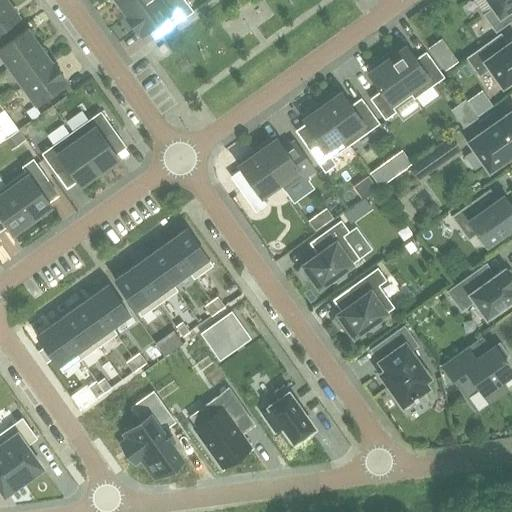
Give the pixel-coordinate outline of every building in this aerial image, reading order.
[(0,29),(18,16),(6,0),(1,0),(0,1),(0,29)] [(116,0),(126,14),(127,15),(148,0),(116,0)] [(148,0),(127,15),(126,14),(125,16),(135,31),(137,30),(140,33),(165,16),(172,26),(193,11),(186,1),(181,5),(177,0),(148,0)] [(483,14),(495,32),(511,20),(511,0),(487,0),(492,7),(483,14)] [(0,52),(11,68),(40,47),(26,28),(0,46),(0,52)] [(467,56),(479,74),(489,67),(502,86),(511,78),(511,39),(493,52),(486,42),(467,56)] [(158,48),(163,54),(168,50),(164,43),(158,48)] [(411,94),(414,98),(444,76),(429,55),(418,63),(406,45),(401,49),(399,46),(384,56),(411,94)] [(40,47),(11,68),(23,84),(52,64),(51,63),(40,47)] [(411,94),(384,56),(370,66),(372,69),(367,73),(380,90),(369,97),(385,119),(395,111),(393,107),(411,94)] [(52,64),(23,84),(36,103),(65,82),(62,78),(64,77),(53,62),(51,63),(52,64)] [(320,102),(350,144),(379,123),(364,102),(354,109),(341,91),(336,95),(334,92),(320,102)] [(452,101),(464,121),(478,112),(466,93),(452,101)] [(350,144),(320,102),(306,112),(308,115),(303,119),(315,137),(305,144),(320,165),(330,158),(350,144)] [(511,109),(468,141),(489,170),(511,153),(511,109)] [(70,132),(100,173),(114,163),(112,160),(117,157),(104,139),(115,132),(100,111),(70,132)] [(25,140),(18,131),(10,136),(17,146),(25,140)] [(100,173),(70,132),(41,153),(55,174),(66,166),(79,184),(84,181),(86,183),(100,173)] [(417,179),(430,170),(459,149),(450,137),(411,164),(408,166),(417,179)] [(269,138),(255,149),(279,182),(278,183),(284,190),(314,169),(295,142),(285,150),(276,138),(271,141),(269,138)] [(243,162),(238,165),(253,187),(243,194),(255,211),(266,204),(260,196),(278,183),(279,182),(255,149),(241,159),(243,162)] [(402,151),(371,173),(380,186),(408,166),(411,164),(402,151)] [(21,166),(24,171),(6,183),(33,221),(47,211),(45,208),(50,205),(37,187),(48,180),(32,158),(21,166)] [(19,231),(33,221),(6,183),(0,187),(0,215),(12,232),(17,228),(19,231)] [(496,199),(496,200),(493,202),(485,191),(454,213),(463,226),(469,221),(485,243),(499,234),(500,236),(511,227),(511,201),(509,204),(503,196),(497,199),(497,198),(496,199)] [(318,286),(330,278),(333,282),(346,272),(343,268),(359,257),(343,235),(349,231),(340,219),(314,238),(322,250),(298,266),(308,280),(311,277),(318,286)] [(186,228),(168,241),(194,278),(213,265),(186,228)] [(168,241),(150,253),(177,290),(172,282),(188,270),(193,278),(194,278),(168,241)] [(150,253),(133,266),(159,303),(177,290),(150,253)] [(133,266),(115,279),(141,316),(159,303),(133,266)] [(377,267),(348,287),(356,299),(333,315),(342,329),(346,326),(353,335),(365,327),(367,331),(381,321),(378,317),(393,306),(378,285),(386,279),(377,267)] [(508,301),(511,298),(511,271),(510,268),(506,270),(504,267),(483,282),(475,271),(447,291),(461,310),(474,301),(486,317),(496,310),(497,311),(509,302),(508,301)] [(402,309),(419,297),(402,272),(385,284),(402,309)] [(108,283),(90,297),(116,334),(117,333),(111,325),(129,312),(108,283)] [(217,296),(211,301),(218,311),(224,306),(217,296)] [(90,297),(72,309),(98,346),(116,334),(90,297)] [(211,301),(204,305),(211,315),(218,311),(211,301)] [(72,309),(54,322),(81,359),(98,346),(72,309)] [(231,312),(201,333),(220,359),(235,348),(226,336),(241,325),(231,312)] [(182,321),(175,326),(182,336),(189,331),(182,321)] [(54,322),(36,335),(62,372),(81,359),(54,322)] [(391,383),(388,385),(401,404),(413,396),(413,397),(417,395),(416,394),(427,386),(423,381),(429,377),(410,351),(418,345),(404,324),(383,339),(391,351),(378,360),(385,369),(382,370),(391,383)] [(467,345),(444,362),(454,376),(455,375),(468,393),(480,385),(491,401),(508,388),(501,379),(503,378),(511,371),(511,366),(505,358),(511,354),(501,340),(493,346),(491,347),(476,358),(467,345)] [(52,358),(44,346),(38,351),(46,362),(52,358)] [(139,352),(132,357),(139,367),(146,362),(139,352)] [(132,357),(126,362),(133,371),(139,367),(132,357)] [(104,377),(97,382),(104,392),(111,387),(104,377)] [(88,386),(96,398),(104,392),(96,380),(88,386)] [(269,408),(263,413),(275,430),(281,425),(293,441),(313,427),(283,384),(274,391),(278,398),(268,405),(269,408)] [(196,424),(193,426),(222,467),(251,447),(241,433),(244,430),(254,423),(228,388),(204,405),(211,414),(196,424)] [(127,438),(122,442),(135,461),(141,457),(154,476),(180,457),(169,442),(173,440),(165,427),(174,420),(153,390),(131,406),(142,421),(124,434),(127,438)] [(106,399),(83,415),(93,428),(115,412),(106,399)] [(22,417),(0,432),(0,448),(23,481),(25,480),(24,479),(42,467),(27,445),(37,438),(22,417)] [(0,489),(3,494),(22,481),(22,482),(23,481),(0,448),(0,489)]
